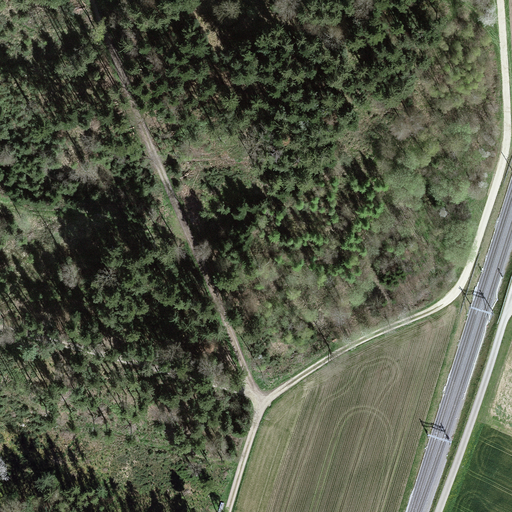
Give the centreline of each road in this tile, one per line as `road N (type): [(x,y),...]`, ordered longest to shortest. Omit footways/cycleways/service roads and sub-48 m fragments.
road 1 (track): [(261,408),(464,288),(510,138),(503,0)]
road 2 (track): [(261,408),(222,322),(192,218),(88,0)]
road 3 (track): [(0,327),(108,353),(261,408)]
road 4 (track): [(507,295),(437,511)]
